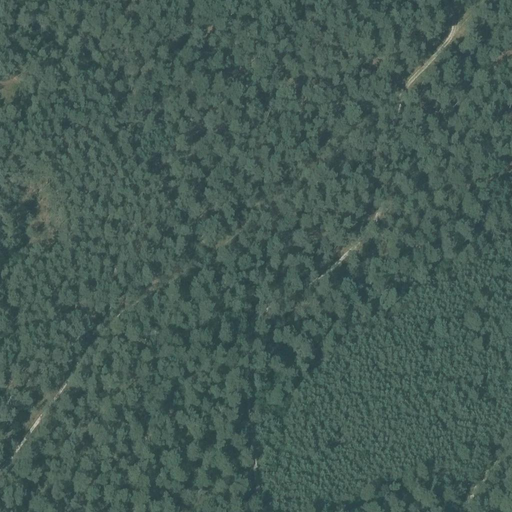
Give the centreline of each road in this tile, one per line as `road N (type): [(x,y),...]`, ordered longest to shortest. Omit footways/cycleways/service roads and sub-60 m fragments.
road 1 (unknown): [(256,511),(241,354),(246,332),(270,299),(322,272),(372,216),(380,142),(396,94),(451,44),(449,11),(440,0)]
road 2 (track): [(396,94),(317,178),(153,290),(84,350),(0,474)]
